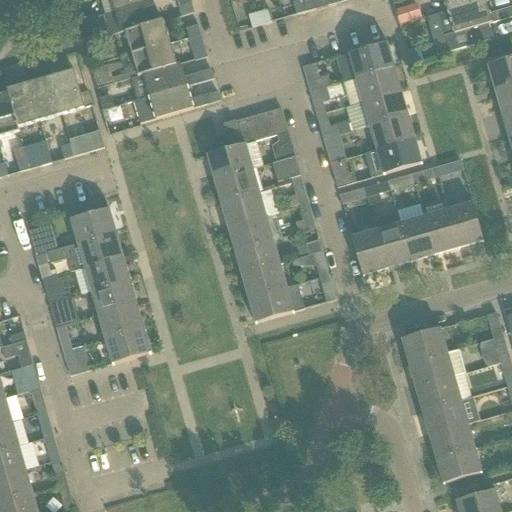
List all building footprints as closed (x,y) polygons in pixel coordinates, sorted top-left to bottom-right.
[(152,2),(151,0),(110,0),(114,14),(152,2)] [(312,0),(309,0),(303,2),(306,14),(316,11),(312,0)] [(486,3),(485,0),(443,0),(447,14),(448,14),(486,3)] [(158,24),(152,3),(152,2),(114,14),(121,37),(125,35),(159,26),(159,25),(164,23),(163,22),(158,24)] [(306,14),(303,2),(292,5),(296,17),(306,14)] [(399,9),(404,24),(426,17),(421,2),(399,9)] [(489,27),(511,19),(511,8),(490,16),(486,3),(448,14),(447,14),(438,17),(449,55),(493,42),(489,27)] [(179,8),(182,19),(194,15),(191,5),(179,8)] [(269,12),(257,15),(261,27),(272,24),(269,12)] [(261,27),(257,15),(249,17),(252,30),(261,27)] [(170,46),(167,36),(164,23),(159,25),(159,26),(125,35),(132,58),(165,48),(165,47),(170,46)] [(185,30),(189,41),(200,37),(197,27),(185,30)] [(348,57),(355,80),(355,82),(395,70),(388,45),(348,57)] [(176,67),(173,58),(170,46),(165,47),(165,48),(132,58),(138,80),(142,78),(176,69),(176,68),(181,66),(180,65),(176,67)] [(204,49),(192,53),(195,63),(207,60),(204,49)] [(511,60),(487,68),(494,92),(511,87),(511,60)] [(138,80),(132,81),(139,103),(182,90),(187,88),(184,79),(181,66),(176,68),(176,69),(142,78),(138,80)] [(316,66),(312,67),(302,70),(307,86),(309,95),(326,90),(326,89),(331,87),(328,77),(319,79),(316,66)] [(402,94),(395,70),(355,82),(362,105),(402,94)] [(210,71),(184,79),(187,88),(213,81),(210,71)] [(74,72),(51,79),(62,117),(85,111),(74,72)] [(62,117),(51,79),(29,85),(40,124),(62,117)] [(40,124),(29,85),(6,92),(7,96),(8,96),(18,130),(19,130),(40,124)] [(511,112),(511,87),(494,92),(501,116),(511,112)] [(139,103),(135,104),(141,126),(155,122),(220,104),(217,93),(191,101),(187,88),(182,90),(139,103)] [(409,118),(402,94),(362,105),(369,129),(409,118)] [(8,96),(7,96),(0,98),(0,140),(20,134),(19,130),(18,130),(8,96)] [(321,100),(312,103),(316,119),(326,116),(322,102),(321,100)] [(281,111),(269,114),(276,138),(288,135),(281,111)] [(511,138),(511,112),(501,116),(508,140),(511,138)] [(276,138),(269,114),(258,118),(265,142),(276,138)] [(330,130),(326,116),(316,119),(321,135),(330,132),(330,130)] [(265,142),(258,118),(247,121),(253,145),(258,143),(265,142)] [(415,142),(409,118),(369,129),(376,153),(415,142)] [(253,145),(247,121),(235,124),(242,147),(246,146),(246,147),(253,145)] [(242,147),(235,124),(235,123),(223,127),(230,151),(242,147)] [(89,136),(69,142),(70,147),(74,160),(84,157),(105,151),(100,133),(98,133),(89,136)] [(423,167),(415,142),(376,153),(364,156),(371,182),(423,167)] [(265,167),(258,143),(253,145),(246,147),(246,146),(242,147),(230,151),(207,158),(214,182),(253,171),(265,167)] [(294,159),(290,143),(281,146),(286,161),(294,159)] [(30,172),(52,166),(46,144),(24,150),(30,172)] [(74,160),(70,147),(60,150),(64,163),(74,160)] [(339,163),(335,147),(325,150),(330,166),(331,166),(339,163)] [(30,172),(24,150),(14,153),(20,175),(30,172)] [(301,183),(294,159),(286,161),(286,162),(273,165),(278,184),(291,180),(293,185),(301,183)] [(347,188),(344,178),(350,176),(345,162),(339,163),(331,166),(330,166),(337,191),(338,190),(347,188)] [(447,177),(463,172),(461,164),(444,168),(447,177)] [(260,195),(253,171),(214,182),(221,206),(260,195)] [(431,182),(428,173),(412,177),(415,186),(431,182)] [(415,186),(412,177),(396,182),(399,191),(415,186)] [(388,184),(364,191),(367,200),(369,208),(382,204),(380,196),(391,193),(388,184)] [(304,191),(295,193),(299,208),(308,206),(304,191)] [(364,191),(348,196),(351,205),(367,200),(364,191)] [(267,219),(260,195),(221,206),(227,230),(267,219)] [(117,236),(110,211),(109,211),(106,202),(82,208),(85,218),(71,222),(77,241),(78,247),(117,236)] [(472,205),(448,212),(460,251),(484,244),(472,205)] [(307,234),(315,231),(308,206),(299,208),(307,234)] [(460,251),(448,212),(424,219),(435,258),(460,251)] [(274,243),(267,219),(227,230),(234,254),(274,243)] [(435,258),(424,219),(400,226),(412,265),(435,258)] [(400,226),(376,233),(388,272),(412,265),(400,226)] [(37,232),(30,234),(28,234),(33,251),(42,248),(37,232)] [(388,272),(376,233),(351,240),(363,279),(388,272)] [(117,236),(78,247),(47,255),(51,266),(67,262),(71,275),(85,271),(124,260),(117,236)] [(318,242),(305,246),(309,257),(313,256),(314,257),(322,254),(318,242)] [(280,266),(274,243),(234,254),(241,278),(280,266)] [(327,271),(322,254),(314,257),(318,273),(327,271)] [(131,284),(124,260),(85,271),(92,294),(131,284)] [(288,291),(280,266),(241,278),(248,302),(288,291)] [(47,298),(56,296),(51,280),(42,283),(47,298)] [(137,307),(131,284),(92,294),(99,318),(137,307)] [(336,303),(331,287),(323,289),(327,305),(336,303)] [(299,288),(288,291),(248,302),(255,327),(306,312),(299,288)] [(144,331),(137,307),(99,318),(106,342),(144,331)] [(511,309),(503,312),(509,330),(511,328),(511,309)] [(56,331),(65,328),(61,312),(51,315),(56,331)] [(496,315),(487,317),(492,332),(500,330),(496,315)] [(65,328),(56,331),(61,347),(70,344),(65,328)] [(151,355),(144,331),(106,342),(113,366),(151,355)] [(402,342),(409,366),(447,356),(440,331),(402,342)] [(24,334),(11,338),(14,347),(27,344),(24,335),(24,334)] [(511,363),(506,347),(496,350),(501,366),(511,363)] [(454,379),(466,376),(459,352),(447,356),(409,366),(416,390),(454,379)] [(30,355),(20,357),(24,368),(33,366),(30,355)] [(306,367),(303,359),(293,362),(295,370),(306,367)] [(70,379),(79,376),(74,360),(65,363),(70,379)] [(511,378),(511,367),(511,363),(501,366),(505,381),(511,378)] [(38,383),(33,366),(24,368),(28,386),(38,383)] [(461,402),(454,379),(416,390),(423,414),(461,402)] [(47,414),(42,399),(33,401),(37,417),(47,414)] [(0,427),(12,424),(6,400),(0,401),(0,427)] [(468,426),(461,402),(423,414),(430,438),(468,426)] [(52,431),(47,414),(37,417),(42,434),(52,431)] [(0,453),(19,448),(12,424),(0,427),(0,453)] [(476,451),(468,426),(430,438),(437,462),(476,451)] [(61,463),(56,447),(47,449),(52,465),(61,463)] [(0,479),(26,472),(19,448),(0,453),(0,479)] [(482,475),(476,451),(437,462),(444,486),(482,475)] [(65,478),(61,463),(52,465),(56,481),(65,478)] [(0,505),(33,496),(26,472),(0,479),(0,505)] [(455,502),(458,511),(500,511),(499,507),(494,490),(455,502)] [(68,511),(74,510),(70,495),(61,497),(64,511),(68,511)] [(37,511),(33,496),(0,505),(0,511),(37,511)]
